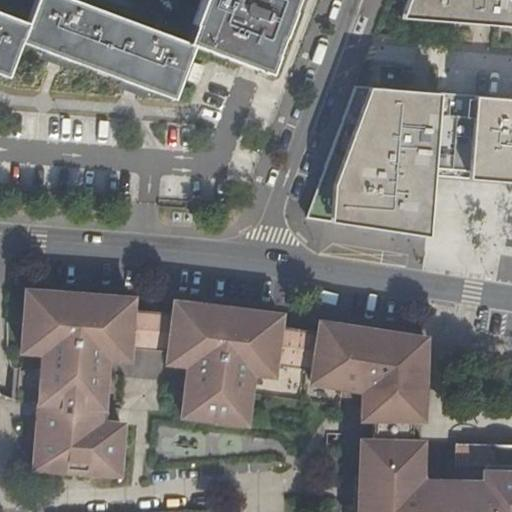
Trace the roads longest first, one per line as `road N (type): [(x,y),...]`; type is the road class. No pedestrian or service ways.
road 1 (unknown): [(511,47),(413,95),(404,110),(398,181),(408,212),(511,229)]
road 2 (residential): [(258,264),(355,0)]
road 3 (residential): [(0,241),(258,264)]
road 4 (residential): [(258,264),(511,299)]
